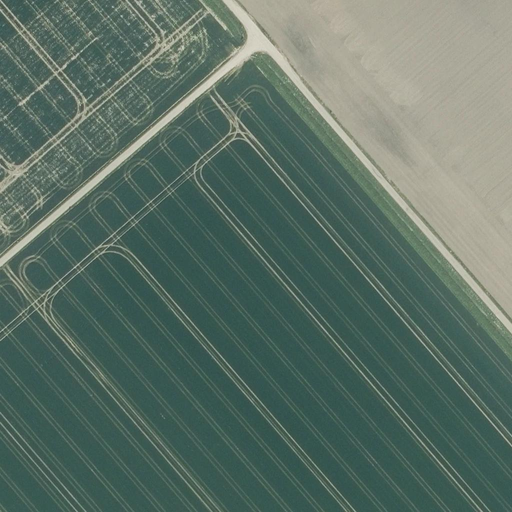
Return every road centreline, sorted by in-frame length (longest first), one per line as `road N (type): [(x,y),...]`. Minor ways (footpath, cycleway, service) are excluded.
road 1 (unclassified): [(511,328),(263,40)]
road 2 (unclassified): [(0,267),(263,40)]
